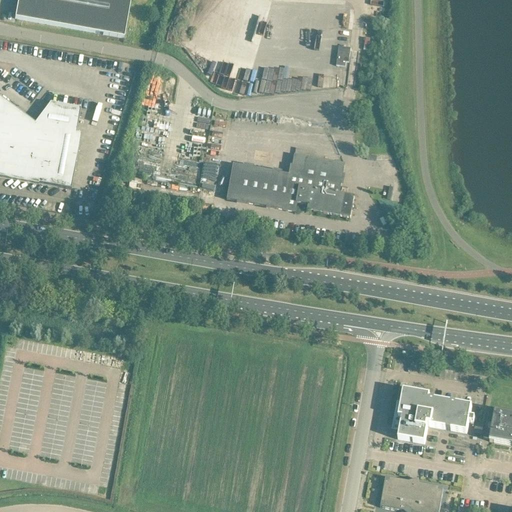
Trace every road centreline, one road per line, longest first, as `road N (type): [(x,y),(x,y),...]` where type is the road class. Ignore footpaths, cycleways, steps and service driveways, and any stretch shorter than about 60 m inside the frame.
road 1 (primary): [(511,316),(0,225)]
road 2 (primary): [(0,261),(357,323)]
